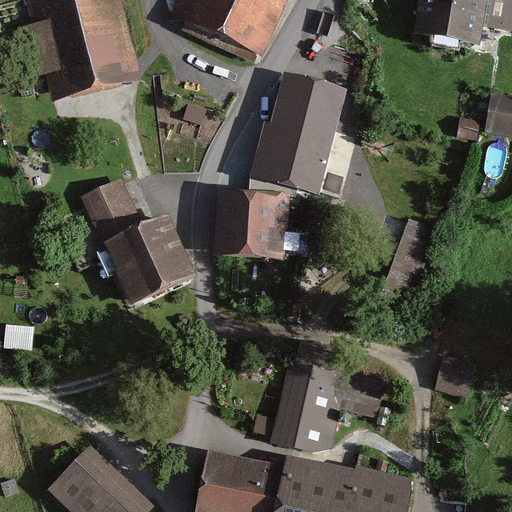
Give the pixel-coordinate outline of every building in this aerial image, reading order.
[(33,0),(56,109),(146,90),(126,0),(33,0)] [(191,0),(182,23),(263,59),(289,0),(191,0)] [(511,0),(440,0),(434,42),(489,50),(492,29),(511,31),(511,0)] [(368,54),(335,47),(322,103),(354,111),(368,54)] [(325,106),(275,93),(249,192),(299,205),(325,106)] [(511,101),(497,99),(490,133),(511,137),(511,101)] [(202,131),(206,107),(189,105),(186,128),(202,131)] [(482,128),(466,125),(463,139),(479,142),(482,128)] [(123,194),(88,210),(137,317),(195,290),(167,230),(144,240),(123,194)] [(291,205),(230,202),(227,261),(288,264),(291,205)] [(441,237),(417,229),(398,286),(422,294),(441,237)] [(412,312),(416,294),(403,290),(398,309),(412,312)] [(6,348),(35,350),(37,327),(8,325),(6,348)] [(474,371),(446,364),(440,393),(467,400),(474,371)] [(379,385),(293,367),(275,446),(328,457),(338,411),(371,419),(379,385)] [(261,414),(255,431),(271,436),(276,419),(261,414)] [(157,511),(95,456),(59,496),(76,511),(157,511)] [(299,479),(216,462),(206,511),(402,511),(407,488),(301,467),(299,479)]
